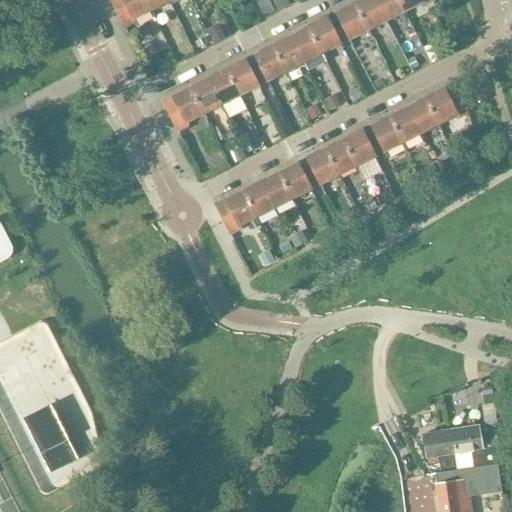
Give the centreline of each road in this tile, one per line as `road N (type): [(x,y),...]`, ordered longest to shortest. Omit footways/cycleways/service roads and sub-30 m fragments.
road 1 (residential): [(176,211),(505,40),(494,0)]
road 2 (residential): [(126,104),(335,0)]
road 3 (unclassified): [(316,326),(297,346),(241,511)]
road 4 (residential): [(511,334),(392,314),(316,326)]
